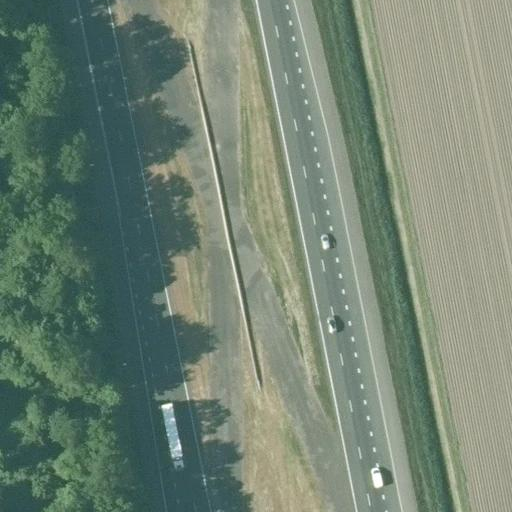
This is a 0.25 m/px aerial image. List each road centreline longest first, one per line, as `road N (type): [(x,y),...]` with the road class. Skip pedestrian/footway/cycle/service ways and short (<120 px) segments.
road 1 (motorway): [(91,0),(194,511)]
road 2 (motorway): [(370,511),(270,0)]
